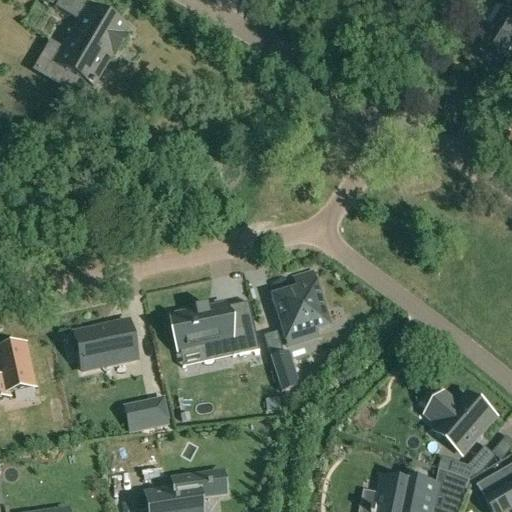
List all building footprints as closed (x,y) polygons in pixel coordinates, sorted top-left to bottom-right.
[(41,0),(55,8),(60,0),(41,0)] [(49,43),(32,73),(71,96),(79,82),(92,90),(111,57),(115,59),(121,48),(127,38),(123,36),(127,29),(123,27),(117,23),(116,23),(114,22),(100,13),(88,6),(78,24),(62,51),(49,43)] [(494,28),(480,53),(483,55),(483,58),(490,62),(493,61),(496,63),(500,65),(503,67),(509,56),(511,57),(511,16),(497,8),(488,24),(494,28)] [(272,298),(285,341),(328,328),(312,274),(292,280),(296,291),(272,298)] [(230,350),(232,359),(259,353),(254,328),(228,333),(223,309),(223,307),(208,310),(207,306),(206,306),(206,307),(195,310),(195,309),(193,309),(194,313),(172,318),(179,353),(201,348),(203,356),(230,350)] [(104,360),(134,353),(128,323),(73,335),(73,336),(67,338),(71,354),(77,353),(78,356),(80,365),(82,373),(105,368),(104,360)] [(9,399),(8,395),(34,389),(24,346),(0,351),(0,401),(2,401),(9,399)] [(473,441),(493,418),(468,396),(458,407),(445,396),(427,418),(440,429),(436,433),(463,457),(475,443),(473,441)] [(278,398),(265,400),(266,413),(280,411),(278,398)] [(161,399),(124,407),(130,434),(167,426),(161,399)] [(453,462),(449,475),(450,475),(470,482),(483,474),(497,458),(485,448),(468,468),(453,462)] [(511,511),(511,466),(477,487),(488,506),(489,505),(488,503),(493,500),(499,511),(511,511)] [(470,482),(450,475),(447,490),(465,494),(470,482)] [(208,486),(206,477),(173,482),(174,492),(146,496),(148,511),(198,511),(197,501),(210,499),(208,490),(210,489),(210,486),(208,486)] [(410,485),(382,479),(375,511),(433,511),(438,487),(411,482),(410,485)]
